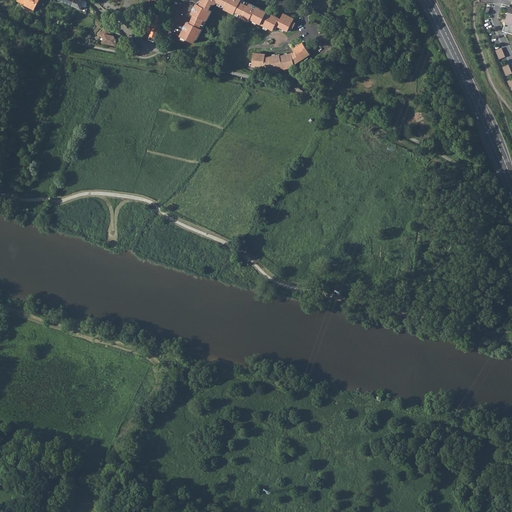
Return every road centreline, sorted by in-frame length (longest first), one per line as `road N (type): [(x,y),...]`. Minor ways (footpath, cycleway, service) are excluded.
road 1 (trunk): [(421,0),(511,198)]
road 2 (trunk): [(511,174),(430,0)]
road 3 (track): [(124,30),(114,51),(0,15)]
